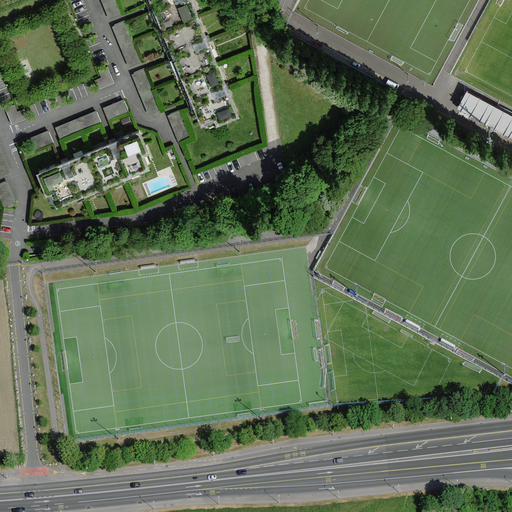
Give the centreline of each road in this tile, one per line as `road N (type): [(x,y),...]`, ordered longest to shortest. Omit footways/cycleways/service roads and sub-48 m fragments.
road 1 (primary): [(208,480),(285,492),(511,475)]
road 2 (primary): [(511,438),(351,455),(277,473)]
road 3 (primary): [(277,473),(511,458)]
road 4 (residential): [(13,266),(36,498)]
road 5 (residential): [(90,0),(126,85),(6,136)]
road 6 (primary): [(36,498),(208,480)]
road 7 (track): [(233,0),(263,48),(276,160)]
road 8 (residential): [(6,136),(26,188),(13,266)]
